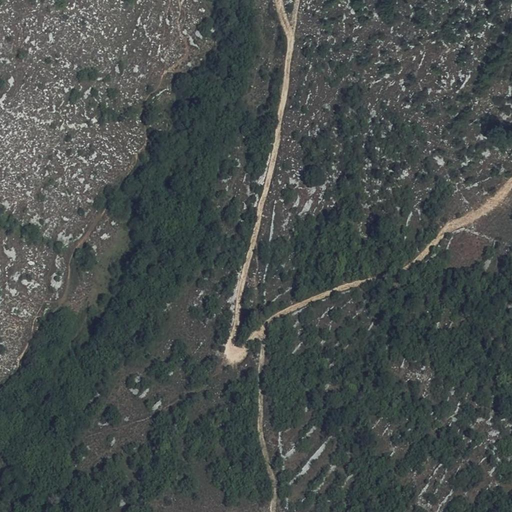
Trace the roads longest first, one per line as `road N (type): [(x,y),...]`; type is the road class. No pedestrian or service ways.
road 1 (track): [(266,329),(236,351),(236,335),(277,153),(298,0)]
road 2 (track): [(511,186),(450,228),(420,260),(336,290),(266,329)]
road 3 (track): [(275,511),(264,435),(266,329)]
